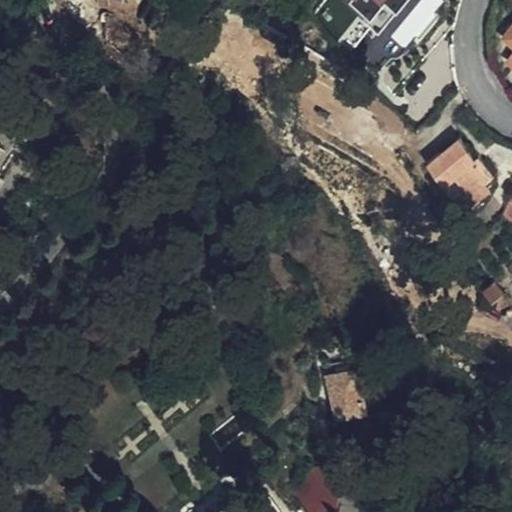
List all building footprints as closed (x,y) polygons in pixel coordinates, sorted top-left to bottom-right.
[(405,0),(352,0),(384,26),(405,0)] [(482,151),(468,131),(434,155),(472,210),(499,191),(495,184),(505,177),(486,149),(482,151)] [(502,298),(493,285),(480,294),(489,307),(502,298)] [(356,356),(324,363),(336,417),(368,409),(356,356)] [(315,413),(304,412),(301,431),(312,433),(315,413)] [(193,500),(177,511),(282,511),(268,494),(260,484),(245,496),(226,471),(191,498),(193,500)]
